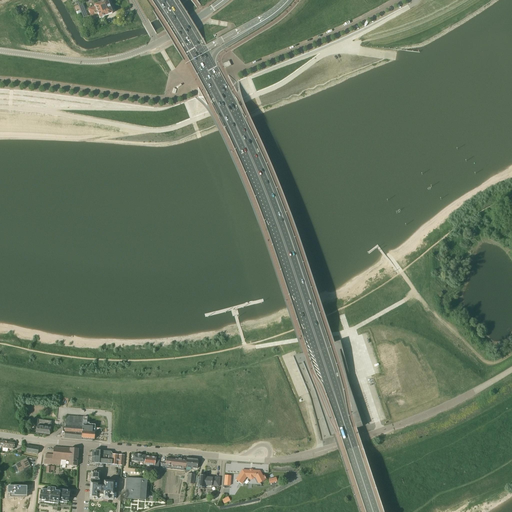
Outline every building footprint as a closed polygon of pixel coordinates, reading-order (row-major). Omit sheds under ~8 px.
[(107,0),(96,5),(94,6),(95,7),(88,9),(91,16),(98,14),(100,19),(112,14),(107,0)] [(83,2),(78,4),(81,13),(83,17),(83,19),(88,17),(83,2)] [(229,61),(223,64),(226,69),(232,66),(229,61)] [(355,330),(357,336),(374,331),(372,325),(355,330)] [(339,341),(294,357),(297,368),(312,415),(320,437),(328,434),(328,436),(334,435),(338,434),(344,432),(350,430),(355,429),(357,428),(361,426),(367,423),(351,385),(350,383),(348,378),(339,341)] [(395,375),(387,349),(375,353),(383,379),(395,375)] [(386,385),(393,411),(405,408),(398,381),(386,385)] [(64,438),(69,439),(78,439),(81,438),(94,439),(95,425),(89,424),(89,423),(87,423),(87,417),(66,416),(64,438)] [(51,428),(50,428),(50,427),(51,427),(51,421),(38,419),(37,425),(37,426),(36,433),(50,435),(51,428)] [(13,450),(14,443),(0,441),(0,442),(0,445),(3,446),(3,448),(13,450)] [(37,454),(39,448),(27,446),(26,452),(37,454)] [(65,465),(66,460),(66,455),(70,456),(70,454),(78,455),(78,449),(70,448),(70,449),(53,447),(53,455),(45,454),(45,464),(65,465)] [(111,452),(96,451),(93,451),(92,452),(91,463),(124,466),(124,456),(113,455),(111,452)] [(77,467),(78,455),(70,454),(70,456),(66,455),(66,460),(69,461),(68,466),(77,467)] [(156,458),(146,456),(145,465),(154,466),(154,468),(158,469),(159,460),(155,460),(156,458)] [(166,458),(165,465),(167,465),(169,465),(173,466),(172,467),(185,468),(186,460),(166,458)] [(19,473),(31,467),(26,459),(15,465),(19,473)] [(266,480),(264,476),(262,477),(260,471),(242,470),(236,480),(241,484),(246,478),(248,478),(248,479),(253,479),(253,478),(256,478),(258,484),(266,480)] [(97,500),(103,500),(103,499),(113,500),(114,482),(104,482),(103,487),(99,486),(100,472),(91,472),(90,483),(89,499),(97,500)] [(194,484),(195,474),(188,474),(187,484),(194,484)] [(199,479),(197,479),(197,486),(197,487),(204,488),(205,486),(206,477),(205,477),(205,476),(199,475),(199,479)] [(206,477),(205,486),(211,486),(219,487),(219,480),(220,478),(216,477),(210,477),(210,478),(206,477)] [(146,484),(151,485),(152,481),(146,480),(126,479),(125,497),(145,498),(146,484)] [(21,497),(26,497),(27,486),(8,486),(7,493),(14,493),(14,496),(18,496),(18,494),(21,494),(21,497)] [(69,502),(69,501),(70,491),(55,489),(56,489),(49,488),(48,488),(47,490),(40,489),(39,500),(40,500),(40,502),(58,504),(58,502),(67,503),(67,502),(69,502)]
